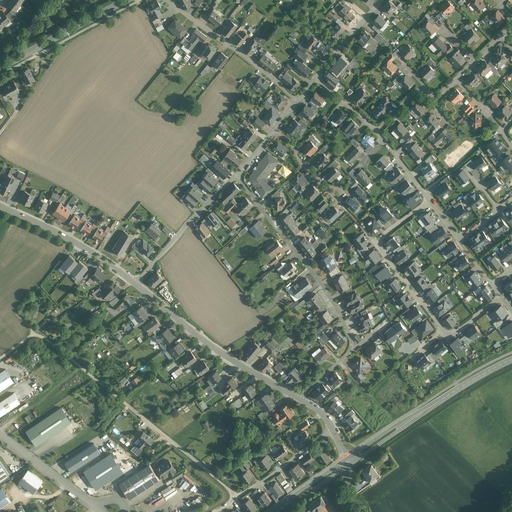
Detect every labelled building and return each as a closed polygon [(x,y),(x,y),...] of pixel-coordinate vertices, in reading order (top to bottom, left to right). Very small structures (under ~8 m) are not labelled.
[(20,5),(13,0),(10,0),(7,5),(12,8),(15,11),(20,5)] [(191,5),(188,0),(177,0),(182,9),(191,5)] [(454,7),(447,0),(440,8),(444,12),(441,14),(441,15),(444,17),(445,19),(448,16),(446,15),(454,7)] [(485,6),(479,0),(474,0),(474,1),(471,4),(475,9),(476,10),(476,11),(477,11),(478,12),(485,6)] [(157,1),(148,6),(154,18),(155,20),(158,18),(158,17),(161,15),(158,10),(161,8),(157,1)] [(389,1),(383,8),(390,14),(393,11),(394,11),(398,8),(397,7),(389,1)] [(253,3),(248,10),(251,13),(256,6),(253,3)] [(352,8),(345,3),(343,5),(344,7),(345,6),(349,11),(352,8)] [(349,11),(345,6),(344,7),(339,12),(350,22),(355,16),(349,11)] [(218,10),(216,13),(212,11),(207,17),(214,23),(218,26),(225,18),(221,15),(222,14),(218,10)] [(6,15),(2,11),(0,13),(0,20),(4,25),(10,21),(10,20),(6,15)] [(505,18),(498,11),(493,15),(491,17),(491,18),(498,25),(505,18)] [(14,16),(9,12),(6,15),(10,20),(10,21),(11,22),(16,17),(14,16)] [(490,12),(484,18),(487,22),(491,18),(491,17),(493,15),(490,12)] [(386,22),(379,15),(376,18),(375,18),(372,20),(373,21),(372,22),(373,22),(379,28),(380,29),(386,22)] [(231,20),(237,25),(239,22),(233,17),(231,20)] [(432,18),(430,17),(427,20),(428,22),(432,26),(436,22),(432,18)] [(174,32),(181,25),(175,20),(168,28),(174,32)] [(231,21),(222,32),(228,37),(233,31),(237,26),(231,21)] [(432,26),(428,22),(422,28),(429,36),(435,30),(434,28),(434,27),(432,26)] [(473,26),(469,22),(464,27),(468,31),(473,26)] [(345,29),(338,23),(333,29),(330,32),(334,35),(335,35),(338,37),(345,29)] [(180,37),(186,29),(181,25),(174,32),(180,37)] [(189,42),(185,46),(190,50),(199,39),(202,42),(206,37),(197,29),(192,34),(194,35),(189,42)] [(480,38),(472,30),(464,37),(470,43),(473,40),(476,42),(480,38)] [(378,42),(365,31),(357,40),(363,45),(364,46),(366,48),(368,45),(373,50),(372,50),(372,51),(377,46),(375,44),(377,42),(378,42)] [(240,36),(238,35),(233,41),(239,47),(245,40),(244,40),(248,35),(244,32),(240,36)] [(259,35),(257,35),(253,39),(257,42),(263,35),(261,33),(259,35)] [(387,41),(378,33),(376,36),(384,44),(385,43),(387,41)] [(263,35),(257,42),(260,44),(259,45),(262,47),(268,39),(263,35)] [(305,45),(309,47),(311,49),(312,48),(318,41),(312,36),(305,45)] [(447,47),(438,38),(432,44),(437,50),(435,52),(439,56),(443,52),(448,47),(447,47)] [(253,39),(250,44),(249,44),(244,51),(251,56),(256,49),(259,45),(260,44),(257,42),(253,39)] [(318,41),(312,48),(322,57),(328,49),(318,41)] [(305,45),(302,42),(300,44),(303,46),(307,50),(309,47),(305,45)] [(208,44),(201,54),(208,59),(216,49),(215,49),(216,48),(213,46),(212,47),(208,44)] [(401,53),(402,54),(407,59),(414,51),(414,50),(412,48),(411,48),(408,45),(401,53)] [(453,49),(449,45),(447,47),(448,47),(443,52),(447,55),(453,49)] [(498,48),(494,52),(497,55),(494,58),(492,59),(497,65),(499,67),(504,62),(504,63),(508,60),(504,56),(506,53),(502,49),(500,47),(499,48),(498,48)] [(457,48),(451,54),(453,55),(454,56),(458,53),(460,51),(457,48)] [(300,49),(294,56),(300,61),(302,62),(307,55),(304,53),(300,49)] [(401,53),(397,49),(394,52),(399,57),(402,54),(401,53)] [(221,52),(212,63),(219,69),(228,58),(221,52)] [(464,59),(458,53),(454,56),(453,55),(450,59),(450,60),(451,62),(452,62),(453,62),(457,66),(459,66),(461,64),(461,63),(464,59)] [(391,54),(385,59),(388,62),(389,60),(391,62),(395,58),(391,54)] [(194,55),(190,60),(194,64),(198,58),(194,55)] [(270,60),(264,55),(258,62),(264,67),(270,60)] [(497,65),(492,59),(494,58),(492,57),(488,61),(490,62),(495,67),(497,65)] [(342,58),(332,69),(337,73),(338,74),(341,70),(345,74),(345,75),(348,71),(349,72),(350,70),(349,70),(352,67),(353,68),(349,64),(342,58)] [(434,62),(430,58),(424,64),(426,67),(428,65),(430,67),(434,62)] [(270,60),(264,67),(271,72),(276,65),(270,60)] [(388,62),(382,67),(390,75),(397,68),(391,62),(389,60),(388,62)] [(300,61),(294,68),(305,77),(311,70),(302,62),(300,61)] [(485,61),(481,65),(480,65),(477,68),(477,69),(483,75),(484,75),(488,71),(490,69),(491,68),(488,64),(485,61)] [(495,67),(490,62),(488,64),(491,68),(490,69),(493,72),(496,68),(495,67)] [(426,67),(420,72),(426,78),(434,71),(430,67),(428,65),(426,67)] [(28,68),(21,72),(28,85),(35,81),(28,68)] [(333,69),(330,72),(329,72),(328,71),(324,75),(326,77),(325,78),(328,80),(330,82),(331,81),(336,85),(335,84),(339,80),(334,75),(337,73),(333,69)] [(293,79),(285,73),(281,78),(280,79),(286,83),(285,84),(294,91),(300,83),(294,78),(293,79)] [(473,73),(466,80),(467,81),(467,82),(470,85),(471,85),(472,86),(478,80),(479,79),(475,75),(473,73)] [(483,79),(477,73),(475,75),(479,79),(478,80),(480,82),(483,79)] [(400,75),(393,81),(397,85),(400,82),(400,81),(403,78),(400,75)] [(256,76),(251,83),(254,85),(255,85),(255,84),(259,78),(256,76)] [(409,78),(408,79),(405,76),(403,78),(400,81),(400,82),(404,85),(403,87),(405,89),(407,89),(414,83),(409,78)] [(264,79),(261,77),(259,78),(255,84),(255,85),(257,86),(257,87),(260,90),(261,89),(263,91),(269,83),(266,81),(266,80),(264,79)] [(336,85),(331,81),(330,82),(328,80),(326,83),(332,89),(336,85)] [(14,82),(4,87),(8,96),(19,91),(16,86),(17,86),(16,85),(14,82)] [(359,92),(352,98),(359,105),(361,103),(362,103),(364,101),(364,100),(368,96),(364,93),(365,92),(363,89),(362,89),(359,92)] [(464,97),(456,89),(449,97),(455,103),(460,98),(461,100),(464,97)] [(498,91),(496,89),(489,95),(491,97),(494,94),(498,91)] [(325,99),(316,92),(311,98),(318,104),(320,105),(325,99)] [(494,94),(491,97),(488,100),(492,104),(492,105),(493,107),(494,107),(495,107),(501,101),(494,94)] [(273,104),(279,110),(287,100),(280,95),(273,104)] [(390,102),(385,97),(382,100),(382,101),(387,105),(390,102)] [(312,99),(309,102),(312,105),(315,107),(318,104),(312,99)] [(273,104),(269,100),(267,102),(266,101),(265,103),(267,104),(272,108),(277,112),(279,110),(273,104)] [(382,101),(372,111),(379,118),(389,108),(387,105),(382,101)] [(425,109),(418,102),(411,108),(419,115),(419,116),(422,112),(425,109)] [(270,110),(263,119),(271,125),(279,114),(277,112),(272,108),(267,104),(265,106),(270,110)] [(306,105),(300,113),(308,119),(314,111),(310,108),(306,105)] [(312,105),(310,108),(314,111),(316,113),(319,110),(315,107),(312,105)] [(503,108),(498,113),(500,115),(504,120),(511,112),(505,106),(503,108)] [(341,110),(338,113),(336,113),(335,115),(332,118),(333,118),(339,124),(346,115),(341,110)] [(422,112),(419,116),(419,115),(417,117),(420,121),(424,117),(426,115),(422,112)] [(471,118),(468,121),(469,122),(475,129),(478,126),(478,127),(480,127),(481,125),(481,123),(483,121),(481,119),(481,117),(479,115),(477,115),(476,113),(471,118)] [(426,120),(425,121),(427,123),(433,129),(439,123),(431,115),(426,120)] [(468,115),(462,121),(466,126),(469,122),(468,121),(471,118),(468,115)] [(265,123),(258,117),(255,121),(253,123),(260,129),(265,123)] [(420,121),(419,122),(423,127),(427,123),(425,121),(426,120),(424,117),(420,121)] [(308,124),(301,119),(298,122),(303,126),(303,127),(305,128),(308,124)] [(294,120),(288,128),(295,135),(299,130),(301,130),(303,127),(303,126),(298,122),(294,120)] [(359,126),(352,121),(346,128),(348,130),(348,132),(351,135),(357,128),(359,126)] [(405,128),(400,123),(397,126),(396,126),(394,125),(393,126),(393,128),(394,129),(393,129),(401,137),(407,131),(407,130),(405,128)] [(409,125),(405,128),(407,130),(407,131),(410,134),(414,130),(409,125)] [(357,128),(351,135),(354,137),(356,139),(361,134),(357,128)] [(443,133),(436,138),(435,137),(431,140),(436,146),(440,143),(439,142),(444,138),(447,141),(452,138),(445,129),(442,132),(443,133)] [(250,130),(244,137),(251,143),(253,139),(254,140),(258,136),(250,130)] [(312,134),(306,141),(308,143),(311,141),(315,138),(312,134)] [(367,134),(361,140),(368,147),(371,144),(374,141),(371,137),(370,138),(367,134)] [(241,141),(237,137),(235,140),(238,143),(246,149),(251,143),(244,137),(241,141)] [(235,140),(232,138),(229,141),(236,146),(238,143),(235,140)] [(495,138),(484,146),(493,157),(491,158),(493,162),(501,157),(499,154),(504,150),(495,138)] [(308,143),(303,148),(310,156),(313,153),(314,153),(315,152),(315,150),(318,148),(311,141),(308,143)] [(271,142),(266,148),(272,153),(274,150),(272,149),(275,146),(275,145),(271,142)] [(288,149),(280,142),(276,147),(275,146),(272,149),(274,150),(282,157),(288,149)] [(424,153),(416,143),(411,146),(407,149),(408,149),(413,155),(413,156),(416,160),(424,153)] [(368,147),(365,150),(368,153),(374,147),(371,144),(368,147)] [(218,149),(214,145),(209,150),(214,154),(218,149)] [(325,146),(318,152),(321,155),(327,148),(325,146)] [(356,147),(346,158),(351,163),(362,152),(361,152),(356,147)] [(230,149),(223,158),(224,159),(221,161),(228,167),(231,164),(232,163),(236,167),(242,160),(235,154),(236,154),(230,149)] [(204,164),(209,158),(203,153),(198,158),(204,164)] [(263,160),(259,164),(253,172),(254,172),(251,176),(251,180),(254,184),(263,197),(274,189),(265,178),(278,161),(268,153),(263,160)] [(323,154),(315,162),(321,168),(329,160),(323,154)] [(481,154),(472,161),(477,167),(478,170),(487,163),(481,154)] [(383,155),(376,162),(380,166),(380,165),(383,168),(382,168),(383,169),(390,162),(383,155)] [(426,161),(428,165),(430,163),(436,159),(433,155),(426,161)] [(502,159),(501,157),(493,162),(496,166),(498,164),(506,175),(511,170),(511,159),(508,155),(502,159)] [(221,161),(217,157),(214,159),(209,165),(221,176),(229,168),(228,167),(221,161)] [(470,159),(467,161),(473,170),(477,167),(472,161),(470,159)] [(335,160),(328,166),(331,169),(333,167),(335,168),(339,164),(335,160)] [(428,165),(422,170),(428,178),(437,171),(430,163),(428,165)] [(284,164),(278,171),(286,178),(292,172),(284,164)] [(461,168),(455,173),(462,183),(470,177),(466,172),(469,169),(465,164),(460,167),(461,168)] [(335,168),(333,167),(331,169),(325,175),(332,181),(335,178),(336,178),(340,174),(335,168)] [(394,170),(388,175),(395,182),(403,174),(397,167),(394,170)] [(18,173),(10,170),(8,175),(16,179),(16,178),(16,177),(18,173)] [(371,180),(361,170),(356,175),(356,176),(357,177),(366,186),(371,180)] [(25,174),(19,172),(18,173),(16,177),(16,178),(22,180),(25,174)] [(212,175),(208,172),(206,175),(215,183),(217,180),(212,175)] [(295,178),(291,181),(295,186),(304,177),(300,173),(295,178)] [(6,175),(0,187),(0,191),(8,196),(16,179),(8,175),(6,175)] [(212,186),(215,183),(206,175),(203,179),(212,187),(212,186)] [(304,177),(295,186),(300,190),(303,186),(308,181),(304,177)] [(494,178),(488,183),(494,190),(502,184),(496,177),(494,178)] [(212,186),(212,187),(203,179),(199,184),(203,188),(208,192),(213,186),(212,186)] [(406,179),(398,186),(404,193),(413,186),(406,179)] [(358,183),(355,180),(349,185),(352,189),(356,185),(358,183)] [(234,183),(219,198),(221,201),(225,205),(240,190),(234,183)] [(451,190),(445,183),(443,184),(437,189),(442,197),(451,190)] [(368,197),(358,187),(356,185),(352,189),(352,190),(354,192),(353,192),(363,202),(368,197)] [(309,190),(306,194),(312,200),(320,192),(313,186),(309,190)] [(196,190),(193,187),(191,190),(200,198),(202,195),(196,190)] [(301,194),(300,194),(303,197),(306,194),(309,190),(307,188),(306,189),(301,194)] [(197,201),(200,198),(191,190),(188,194),(197,202),(197,201)] [(281,193),(278,190),(271,196),(275,199),(275,197),(281,197),(281,193)] [(415,190),(404,199),(411,207),(422,199),(415,190)] [(34,195),(25,191),(20,201),(29,206),(34,195)] [(60,196),(53,192),(50,198),(57,202),(60,196)] [(478,192),(472,196),(468,199),(474,207),(484,200),(478,192)] [(198,201),(197,201),(197,202),(188,194),(184,199),(188,202),(193,207),(198,201)] [(327,200),(322,195),(316,200),(319,203),(317,205),(322,210),(329,204),(326,201),(327,200)] [(281,197),(275,197),(275,199),(274,201),(272,201),(272,206),(275,206),(275,209),(281,209),(281,206),(284,206),(284,201),(282,201),(282,197),(281,197)] [(358,205),(352,199),(351,200),(348,197),(344,202),(347,204),(346,205),(350,208),(353,211),(358,206),(358,205)] [(360,203),(354,197),(352,199),(358,205),(360,203)] [(48,203),(39,198),(34,208),(43,212),(48,203)] [(245,199),(239,205),(233,198),(230,201),(231,203),(235,206),(243,215),(253,205),(247,199),(245,199)] [(454,205),(457,208),(463,204),(464,203),(461,200),(454,205)] [(231,203),(225,209),(228,212),(235,206),(231,203)] [(296,203),(290,209),(292,212),(298,206),(296,203)] [(59,204),(53,213),(58,217),(65,207),(59,204)] [(457,208),(452,212),(458,219),(468,212),(463,204),(457,208)] [(65,207),(58,217),(63,221),(70,211),(65,207)] [(331,210),(327,214),(327,215),(333,221),(340,213),(334,207),(331,210)] [(379,218),(383,224),(392,217),(385,208),(378,213),(380,216),(379,218)] [(424,225),(428,230),(429,229),(435,225),(433,222),(437,219),(429,209),(419,216),(425,224),(424,225)] [(211,212),(206,217),(206,218),(212,225),(213,226),(219,222),(211,212)] [(75,215),(68,224),(75,228),(79,222),(81,219),(80,218),(80,217),(77,215),(76,216),(75,215)] [(289,218),(287,215),(281,220),(287,228),(295,222),(291,217),(289,218)] [(373,216),(364,223),(372,233),(383,225),(379,219),(377,221),(373,216)] [(501,217),(497,221),(505,232),(510,229),(501,217)] [(206,218),(201,221),(202,223),(207,228),(212,225),(206,218)] [(251,226),(250,227),(258,238),(267,231),(259,220),(251,226)] [(89,222),(88,222),(86,221),(80,231),(86,235),(91,228),(93,225),(92,225),(91,225),(91,223),(89,222)] [(497,221),(493,224),(501,235),(505,232),(497,221)] [(287,228),(293,236),(300,230),(296,226),(297,225),(295,222),(287,228)] [(154,225),(152,223),(146,230),(155,238),(161,231),(157,227),(156,228),(154,225)] [(202,223),(199,225),(196,225),(196,228),(199,232),(204,237),(206,236),(210,232),(207,228),(202,223)] [(431,234),(437,243),(449,234),(442,225),(439,228),(436,224),(435,225),(429,229),(432,234),(431,234)] [(493,224),(488,227),(497,238),(501,235),(493,224)] [(99,229),(98,228),(92,238),(99,242),(103,235),(104,232),(103,231),(103,230),(101,229),(99,229)] [(482,230),(478,233),(486,244),(490,241),(482,230)] [(124,231),(112,251),(121,256),(133,237),(124,231)] [(204,237),(199,232),(197,234),(202,241),(205,238),(206,236),(204,237)] [(478,233),(473,237),(482,248),(486,244),(478,233)] [(361,234),(353,240),(359,248),(358,249),(361,254),(368,249),(366,245),(368,244),(361,234)] [(395,236),(385,243),(391,251),(393,249),(395,252),(397,250),(402,247),(395,236)] [(305,237),(298,242),(304,250),(312,244),(309,240),(308,241),(305,237)] [(473,237),(469,240),(477,251),(482,248),(473,237)] [(153,249),(143,240),(138,246),(137,247),(140,249),(143,251),(142,252),(147,256),(153,249)] [(277,240),(266,249),(268,251),(271,255),(282,247),(277,240)] [(445,241),(438,246),(442,251),(444,249),(449,256),(459,248),(454,241),(448,245),(445,241)] [(138,246),(135,243),(132,246),(137,251),(140,249),(137,247),(138,246)] [(312,244),(304,250),(310,258),(317,253),(314,248),(315,247),(312,244)] [(407,249),(405,245),(402,247),(397,250),(399,253),(394,256),(399,263),(410,256),(405,250),(407,249)] [(368,249),(361,254),(371,268),(382,260),(374,249),(370,251),(368,249)] [(506,260),(511,257),(505,249),(497,255),(501,260),(503,257),(506,260)] [(498,262),(501,260),(497,255),(496,253),(493,255),(494,257),(487,262),(494,271),(501,266),(498,262)] [(463,254),(454,261),(461,270),(470,263),(463,254)] [(71,274),(75,269),(79,264),(70,256),(61,266),(71,274)] [(276,256),(268,262),(271,265),(278,259),(276,256)] [(329,256),(321,260),(327,272),(328,271),(334,268),(335,267),(333,263),(335,263),(333,259),(331,260),(329,256)] [(91,264),(84,258),(79,264),(75,269),(82,275),(85,271),(91,264)] [(413,261),(404,268),(410,277),(414,275),(416,277),(422,273),(413,261)] [(280,263),(279,262),(274,266),(280,272),(281,270),(284,268),(283,266),(284,265),(281,262),(280,263)] [(284,268),(281,270),(287,277),(290,274),(292,277),(296,273),(294,271),(296,268),(291,262),(284,268)] [(383,264),(373,271),(382,282),(391,275),(383,264)] [(334,268),(328,271),(331,276),(337,273),(334,268)] [(106,276),(97,269),(91,276),(87,280),(88,281),(88,280),(93,284),(96,280),(100,283),(106,276)] [(466,279),(473,288),(484,280),(476,269),(471,272),(470,270),(462,275),(465,279),(466,279)] [(156,272),(147,281),(154,288),(163,279),(156,272)] [(91,276),(88,274),(84,279),(83,280),(86,283),(87,280),(91,276)] [(338,277),(333,280),(336,286),(346,281),(343,275),(342,275),(338,277)] [(422,276),(415,281),(420,289),(424,286),(426,290),(427,289),(433,285),(430,281),(427,284),(422,276)] [(298,284),(297,283),(291,288),(295,293),(309,282),(306,278),(298,284)] [(401,287),(396,279),(392,281),(390,278),(383,283),(386,287),(388,285),(393,293),(401,287)] [(165,281),(159,287),(161,289),(159,291),(166,299),(170,302),(173,299),(170,296),(171,295),(166,291),(168,289),(165,286),(168,283),(165,281)] [(291,281),(282,288),(285,291),(293,284),(291,281)] [(346,281),(336,286),(340,292),(345,289),(349,287),(346,281)] [(106,287),(102,291),(98,294),(98,295),(100,296),(100,298),(103,298),(106,301),(108,299),(113,294),(114,295),(115,295),(120,289),(113,282),(107,288),(106,287)] [(309,282),(295,293),(299,299),(305,294),(303,292),(312,286),(309,282)] [(436,288),(433,284),(433,285),(427,289),(428,292),(423,295),(428,303),(439,296),(434,289),(436,288)] [(480,286),(473,291),(476,294),(478,293),(485,302),(493,295),(486,286),(482,289),(480,286)] [(99,288),(92,293),(95,297),(98,295),(98,294),(102,291),(99,288)] [(355,292),(344,298),(348,306),(359,299),(355,292)] [(316,293),(308,299),(316,309),(324,303),(316,293)] [(404,308),(412,302),(405,293),(401,295),(399,293),(393,298),(395,301),(398,299),(404,308)] [(133,301),(126,294),(120,300),(113,307),(117,310),(124,303),(128,306),(133,301)] [(445,294),(437,300),(438,302),(431,308),(436,316),(450,307),(445,299),(447,297),(445,294)] [(110,302),(109,303),(113,307),(120,300),(117,297),(110,302)] [(359,299),(348,306),(352,313),(363,307),(359,299)] [(299,303),(297,300),(293,303),(287,308),(289,311),(298,304),(299,303)] [(501,304),(490,312),(496,321),(494,322),(497,327),(505,322),(501,317),(507,312),(501,304)] [(135,310),(132,313),(135,317),(145,310),(141,306),(135,310)] [(413,310),(411,308),(404,313),(407,316),(411,313),(417,321),(424,315),(417,307),(413,310)] [(145,310),(135,317),(132,320),(135,324),(135,325),(137,323),(139,322),(142,319),(148,315),(145,310)] [(323,313),(323,314),(319,317),(324,324),(329,321),(332,318),(327,311),(323,313)] [(450,312),(443,317),(445,320),(443,321),(449,328),(457,322),(450,312)] [(363,316),(357,319),(360,325),(369,320),(371,319),(368,314),(368,313),(363,316)] [(155,318),(144,326),(149,332),(149,333),(153,330),(160,325),(155,318)] [(435,329),(427,319),(412,330),(416,335),(419,333),(423,338),(435,329)] [(369,320),(360,325),(358,326),(361,332),(364,330),(368,331),(368,328),(372,326),(369,320)] [(329,321),(324,324),(322,326),(325,329),(331,324),(329,321)] [(505,322),(497,327),(500,331),(502,329),(509,339),(511,336),(511,321),(507,326),(505,322)] [(388,331),(387,338),(389,344),(397,339),(407,330),(400,322),(394,326),(388,331)] [(482,336),(474,325),(466,332),(467,333),(464,336),(469,342),(472,340),(474,342),(482,336)] [(322,326),(314,332),(317,335),(318,334),(322,331),(325,329),(322,326)] [(161,333),(158,335),(155,337),(154,338),(155,338),(156,339),(155,342),(159,343),(160,344),(160,345),(161,344),(163,342),(165,344),(168,342),(174,338),(167,328),(161,333)] [(330,339),(322,331),(318,334),(325,343),(330,339)] [(345,342),(337,332),(330,338),(338,347),(345,342)] [(457,334),(448,341),(458,355),(469,347),(467,344),(469,342),(464,336),(461,338),(457,334)] [(380,337),(373,342),(374,343),(375,343),(377,345),(378,344),(381,344),(384,342),(380,337)] [(304,344),(300,339),(295,342),(299,348),(304,344)] [(270,343),(268,341),(265,345),(272,352),(276,349),(275,348),(270,343)] [(179,342),(167,350),(173,358),(184,349),(179,342)] [(433,352),(430,354),(435,360),(438,358),(437,357),(446,350),(440,342),(431,350),(433,352)] [(254,343),(242,357),(250,363),(261,349),(254,343)] [(374,343),(366,350),(373,358),(382,351),(377,345),(375,343),(374,343)] [(324,347),(314,357),(320,363),(330,354),(324,347)] [(191,352),(181,359),(186,367),(196,359),(191,352)] [(424,353),(415,361),(422,369),(431,362),(431,363),(435,360),(430,354),(427,356),(424,353)] [(267,358),(258,367),(264,374),(266,371),(270,375),(273,372),(269,368),(273,365),(267,358)] [(361,358),(352,365),(358,372),(360,373),(364,369),(366,369),(369,367),(369,365),(366,362),(365,362),(361,358)] [(204,361),(195,367),(200,374),(209,368),(204,361)] [(130,371),(136,366),(133,362),(127,368),(130,371)] [(285,368),(280,363),(275,367),(280,372),(285,368)] [(179,368),(174,371),(178,376),(183,372),(179,368)] [(302,375),(295,368),(288,374),(290,376),(289,377),(285,381),(289,385),(294,380),(295,382),(302,375)] [(5,370),(0,373),(0,390),(14,382),(5,370)] [(216,371),(208,376),(210,378),(207,380),(210,385),(215,382),(221,377),(216,371)] [(336,372),(335,372),(334,373),(334,375),(329,379),(330,381),(335,386),(342,379),(337,374),(336,372)] [(358,372),(354,375),(360,382),(364,378),(360,373),(358,372)] [(227,386),(221,391),(224,395),(230,391),(231,390),(238,385),(232,377),(225,383),(227,386)] [(335,386),(330,381),(328,383),(334,389),(336,387),(335,386)] [(323,384),(320,387),(317,389),(314,392),(320,399),(323,396),(324,396),(326,395),(326,394),(329,391),(325,386),(323,384)] [(256,394),(250,385),(243,390),(248,399),(256,394)] [(205,389),(196,395),(198,398),(201,396),(207,392),(205,389)] [(13,393),(0,401),(0,416),(20,403),(13,393)] [(260,398),(258,400),(255,402),(259,407),(262,405),(266,411),(275,405),(267,394),(260,398)] [(240,398),(233,403),(236,407),(243,402),(240,398)] [(334,398),(328,403),(330,406),(334,402),(336,403),(338,401),(334,398)] [(202,399),(198,403),(203,409),(207,406),(202,399)] [(336,403),(334,402),(330,406),(328,408),(332,411),(333,413),(336,416),(340,412),(341,412),(343,409),(340,406),(339,406),(336,403)] [(288,405),(280,410),(282,413),(287,419),(294,414),(288,405)] [(58,407),(23,431),(34,447),(70,423),(58,407)] [(352,410),(345,416),(347,419),(351,416),(354,413),(352,410)] [(262,412),(258,415),(261,420),(269,414),(266,411),(263,413),(262,412)] [(282,413),(274,419),(278,425),(287,419),(282,413)] [(347,419),(343,423),(345,425),(347,428),(347,427),(350,430),(357,424),(355,421),(356,421),(353,418),(353,419),(351,416),(347,419)] [(266,417),(262,420),(268,427),(272,424),(266,417)] [(307,420),(300,426),(303,431),(310,425),(307,420)] [(267,431),(250,443),(255,449),(271,438),(267,431)] [(310,438),(305,431),(298,436),(300,439),(302,441),(303,443),(310,438)] [(150,438),(143,432),(138,438),(141,440),(137,445),(141,448),(145,444),(150,438)] [(92,439),(62,458),(70,469),(99,451),(92,439)] [(140,452),(133,446),(131,450),(137,455),(140,452)] [(283,446),(274,452),(279,459),(288,453),(283,446)] [(326,449),(317,455),(324,465),(331,460),(329,456),(330,455),(326,449)] [(110,453),(83,470),(96,489),(122,471),(110,453)] [(309,454),(302,459),(306,465),(313,459),(309,454)] [(262,455),(253,461),(256,464),(259,462),(258,461),(263,458),(262,455)] [(272,465),(266,456),(263,458),(258,461),(259,462),(265,470),(272,465)] [(168,460),(155,469),(161,478),(162,478),(170,472),(171,474),(175,471),(168,460)] [(0,479),(9,474),(0,461),(0,479)] [(245,461),(242,464),(246,470),(250,467),(245,461)] [(294,475),(293,476),(295,480),(304,473),(297,463),(290,469),(294,475)] [(149,464),(119,484),(129,499),(159,480),(159,479),(153,470),(149,464)] [(253,479),(246,470),(242,464),(239,466),(244,473),(240,476),(246,484),(253,479)] [(311,474),(313,473),(305,465),(304,467),(311,474)] [(371,465),(363,471),(370,481),(378,475),(371,465)] [(161,478),(155,469),(153,470),(159,479),(161,478)] [(26,470),(17,482),(33,495),(43,483),(26,470)] [(286,480),(281,473),(276,477),(281,483),(286,480)] [(378,475),(370,481),(372,484),(380,478),(378,475)] [(284,493),(276,482),(269,487),(276,497),(277,498),(278,498),(284,493)] [(256,490),(251,494),(255,499),(258,497),(260,495),(256,490)] [(0,507),(10,501),(3,491),(0,493),(0,507)] [(271,501),(265,492),(260,495),(258,497),(264,506),(271,501)] [(321,496),(308,505),(312,511),(313,511),(325,504),(326,503),(321,496)] [(252,511),(256,510),(249,499),(241,504),(245,509),(246,511),(252,511)]
